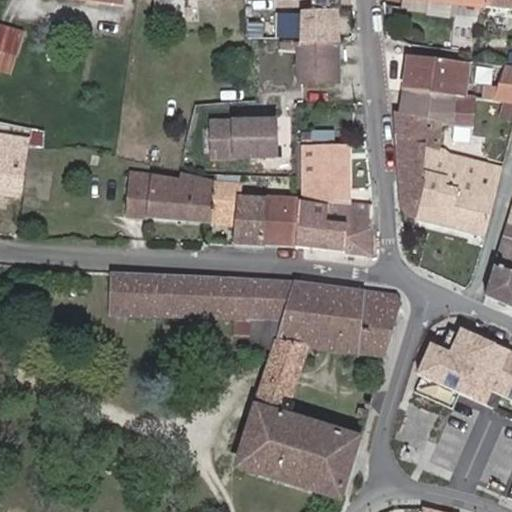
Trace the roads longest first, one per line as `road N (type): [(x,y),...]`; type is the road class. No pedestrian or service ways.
road 1 (residential): [(0,248),(391,273)]
road 2 (residential): [(391,273),(366,0)]
road 3 (residential): [(354,511),(377,496),(489,499)]
road 4 (residential): [(394,398),(489,499)]
road 5 (residential): [(394,398),(354,511)]
